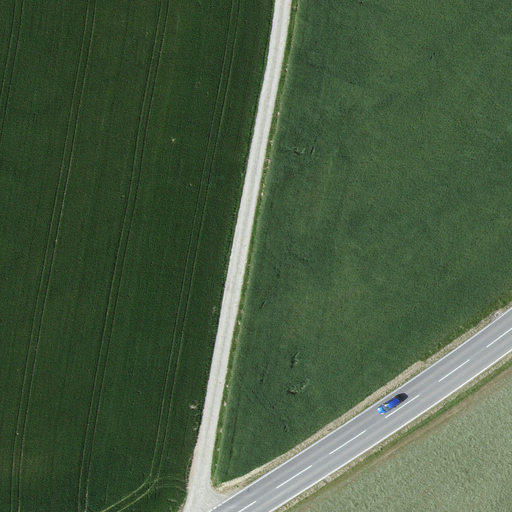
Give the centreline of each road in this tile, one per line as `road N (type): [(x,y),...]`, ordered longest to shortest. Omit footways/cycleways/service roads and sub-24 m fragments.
road 1 (track): [(195,511),(281,0)]
road 2 (secondary): [(237,511),(511,328)]
